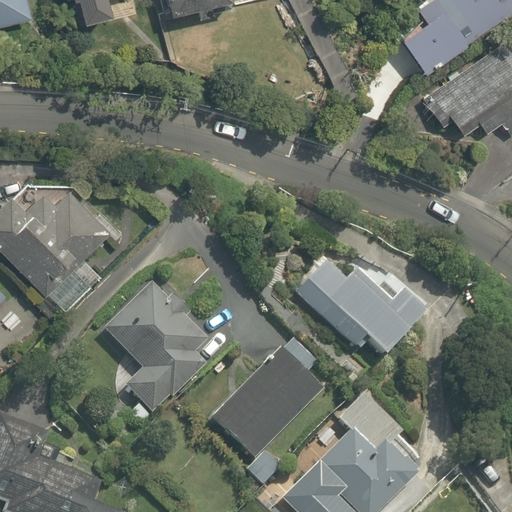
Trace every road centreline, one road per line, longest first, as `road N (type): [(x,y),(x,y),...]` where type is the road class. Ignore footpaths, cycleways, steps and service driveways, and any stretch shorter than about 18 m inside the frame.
road 1 (residential): [(0,124),(146,128),(286,160),(472,235),(511,263)]
road 2 (unknown): [(265,156),(266,198),(287,227),(324,255),(436,310),(466,338),(511,412)]
road 3 (unknown): [(0,197),(72,200),(143,216),(187,260)]
